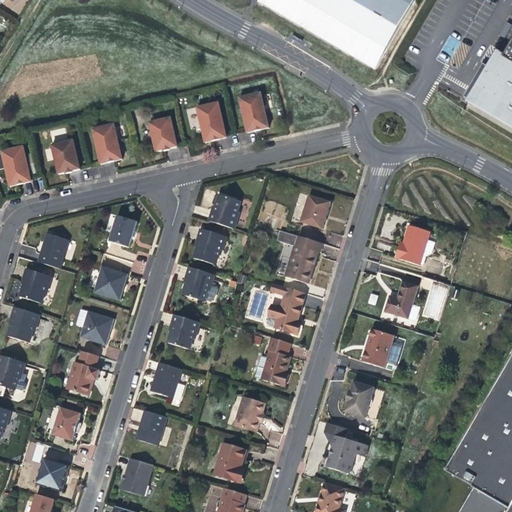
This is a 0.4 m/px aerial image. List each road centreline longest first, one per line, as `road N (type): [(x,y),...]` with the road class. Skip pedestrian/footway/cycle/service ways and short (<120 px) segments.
road 1 (residential): [(274,511),(383,156)]
road 2 (residential): [(82,511),(173,209),(173,178)]
road 3 (residential): [(370,108),(289,50),(189,0)]
road 4 (residential): [(0,245),(20,215),(173,178)]
road 5 (residential): [(173,178),(361,136)]
